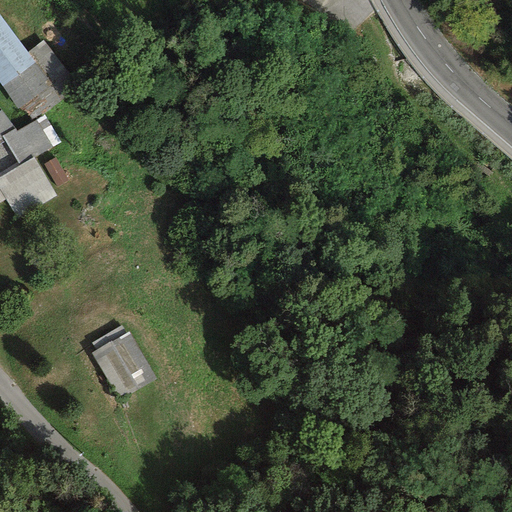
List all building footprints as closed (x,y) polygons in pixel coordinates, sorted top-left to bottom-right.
[(52,84),(0,17),(0,85),(16,109),(52,84)] [(43,40),(29,49),(48,77),(61,68),(43,40)] [(0,144),(5,142),(2,136),(15,129),(1,110),(0,110),(0,144)] [(15,129),(2,136),(5,142),(18,166),(34,157),(60,143),(45,116),(16,132),(15,129)] [(56,196),(34,157),(18,166),(0,176),(0,192),(15,219),(56,196)] [(152,380),(123,332),(86,355),(115,403),(152,380)]
